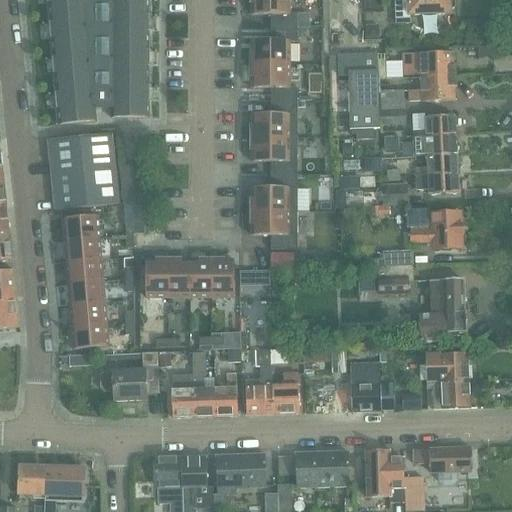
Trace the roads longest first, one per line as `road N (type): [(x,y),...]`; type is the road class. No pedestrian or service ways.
road 1 (residential): [(42,438),(40,306),(5,0)]
road 2 (residential): [(116,441),(511,428)]
road 3 (residential): [(200,227),(200,0)]
